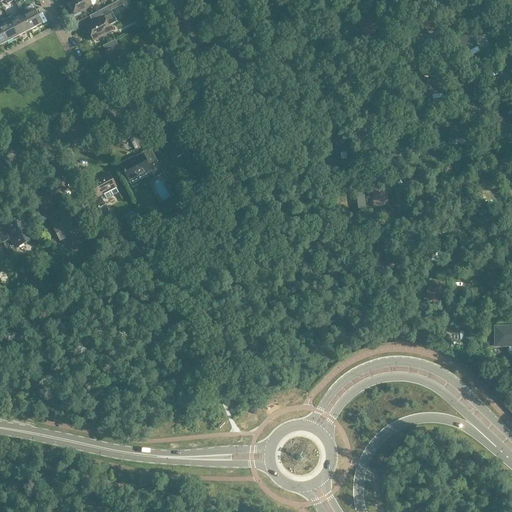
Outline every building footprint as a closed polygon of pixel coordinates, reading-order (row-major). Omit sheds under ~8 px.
[(72,0),(68,2),(74,15),(91,6),(88,0),(72,0)] [(22,15),(30,30),(41,24),(32,5),(27,8),(29,12),(22,15)] [(107,26),(116,21),(108,6),(98,11),(101,18),(85,26),(93,41),(110,32),(107,26)] [(385,11),(382,6),(375,10),(378,15),(385,11)] [(11,21),(18,36),(30,30),(22,15),(20,11),(15,14),(17,18),(11,21)] [(382,35),(370,13),(356,21),(368,43),(382,35)] [(0,26),(0,28),(7,42),(18,36),(11,21),(8,17),(3,20),(5,24),(0,26)] [(470,57),(467,51),(477,46),(469,33),(456,41),(466,59),(470,57)] [(300,55),(313,49),(307,38),(294,45),(299,54),(300,55)] [(103,46),(106,53),(100,55),(111,76),(123,70),(112,50),(118,47),(115,40),(103,46)] [(501,74),(505,77),(511,81),(511,58),(510,58),(501,74)] [(424,80),(425,86),(427,101),(433,100),(432,95),(442,94),(439,79),(429,81),(429,79),(424,80)] [(366,108),(371,108),(381,106),(379,87),(364,89),(366,108)] [(498,139),(504,138),(511,138),(511,118),(498,119),(498,139)] [(466,123),(450,123),(449,143),(455,144),(455,139),(466,139),(466,123)] [(164,142),(173,160),(190,151),(178,128),(167,133),(170,138),(164,142)] [(340,153),(345,152),(344,138),(334,139),(335,158),(341,158),(340,153)] [(404,158),(404,153),(404,138),(399,138),(399,143),(394,143),(394,158),(404,158)] [(156,159),(147,164),(142,155),(130,162),(129,160),(120,164),(129,182),(147,173),(151,180),(163,173),(156,159)] [(493,183),(489,169),(480,172),(481,177),(476,178),(479,192),(484,190),(483,185),(493,183)] [(431,170),(426,172),(421,174),(428,192),(433,190),(431,186),(436,184),(431,170)] [(90,183),(94,192),(89,195),(102,220),(110,215),(100,195),(103,194),(106,199),(118,193),(109,174),(90,183)] [(388,206),(386,187),(371,188),(373,208),(388,206)] [(94,214),(84,195),(71,201),(81,221),(94,214)] [(172,197),(161,203),(166,214),(178,208),(172,197)] [(115,213),(126,215),(128,203),(120,202),(119,207),(116,207),(115,213)] [(74,234),(62,210),(48,218),(60,241),(74,234)] [(143,224),(137,213),(128,218),(133,229),(143,224)] [(475,219),(489,228),(492,223),(478,214),(475,219)] [(0,229),(0,238),(2,243),(13,237),(18,247),(32,239),(20,216),(6,224),(7,226),(0,229)] [(367,239),(362,231),(357,234),(362,242),(367,239)] [(425,250),(430,254),(442,236),(436,233),(425,250)] [(393,263),(391,259),(382,245),(368,254),(378,272),(393,263)] [(444,286),(431,281),(424,300),(437,305),(444,286)] [(511,345),(511,327),(495,328),(496,346),(511,345)]
